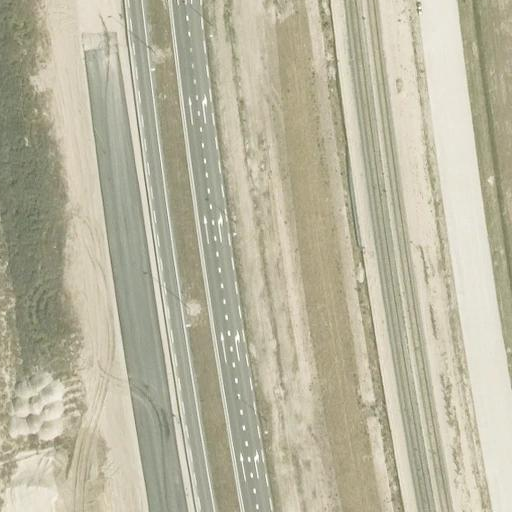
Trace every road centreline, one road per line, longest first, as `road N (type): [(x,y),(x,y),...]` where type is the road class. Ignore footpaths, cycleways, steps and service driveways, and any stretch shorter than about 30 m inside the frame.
road 1 (secondary): [(135,0),(177,511)]
road 2 (secondary): [(249,511),(178,4)]
